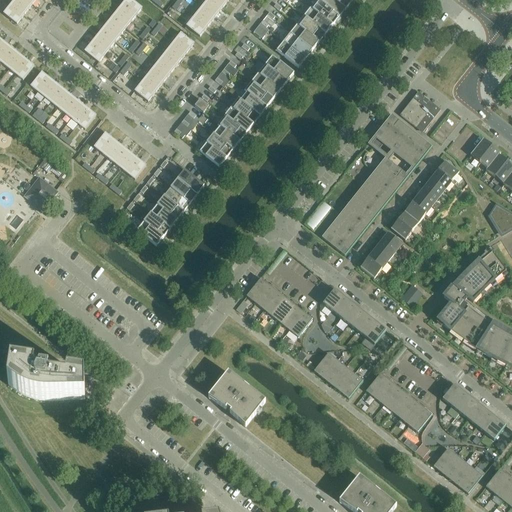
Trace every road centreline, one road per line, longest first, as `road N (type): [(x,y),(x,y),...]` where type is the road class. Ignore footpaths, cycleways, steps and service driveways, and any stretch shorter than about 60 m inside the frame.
road 1 (residential): [(456,0),(273,227)]
road 2 (residential): [(511,417),(337,278)]
road 3 (residential): [(337,278),(477,107)]
road 4 (residential): [(324,511),(154,376)]
road 5 (residential): [(239,511),(121,417),(154,376)]
road 6 (residential): [(273,227),(154,376)]
road 7 (residential): [(150,125),(35,34),(62,0)]
road 8 (residential): [(164,135),(271,0)]
road 9 (residential): [(250,0),(150,125)]
